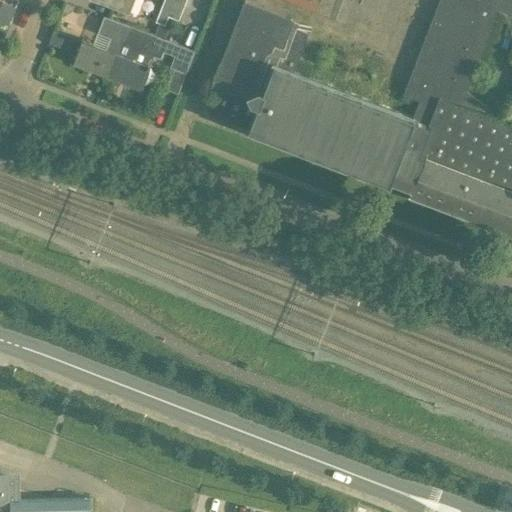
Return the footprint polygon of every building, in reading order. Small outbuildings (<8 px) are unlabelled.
[(133,0),(97,0),(128,12),(133,0)] [(511,0),(439,0),(403,94),(420,100),(413,117),(293,70),(307,33),(289,26),(292,19),(243,0),(212,81),(221,84),(210,112),(248,127),(247,129),(388,184),(390,181),(411,189),(409,193),(413,194),(412,198),(447,212),(449,208),(511,232),(511,0)] [(305,0),(279,0),(314,13),(317,4),(305,0)] [(164,25),(168,16),(159,12),(155,22),(164,25)] [(106,75),(126,24),(104,16),(97,33),(110,38),(105,49),(81,40),(73,62),(106,75)] [(126,24),(106,75),(140,88),(153,55),(160,58),(162,51),(174,55),(170,67),(185,73),(194,50),(181,45),(169,41),(126,24)] [(0,511),(91,511),(92,509),(90,509),(89,498),(13,499),(13,477),(0,477),(0,511)]
